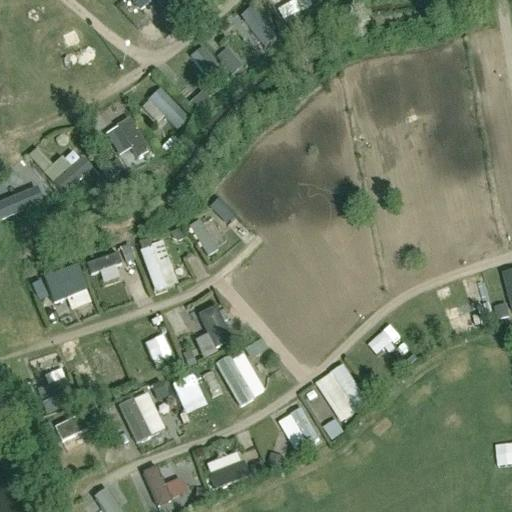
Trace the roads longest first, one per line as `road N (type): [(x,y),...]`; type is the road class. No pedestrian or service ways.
road 1 (unknown): [(511,92),(401,122),(353,145),(256,246),(189,298),(0,363)]
road 2 (unknown): [(93,487),(259,417),(395,302),(511,258)]
